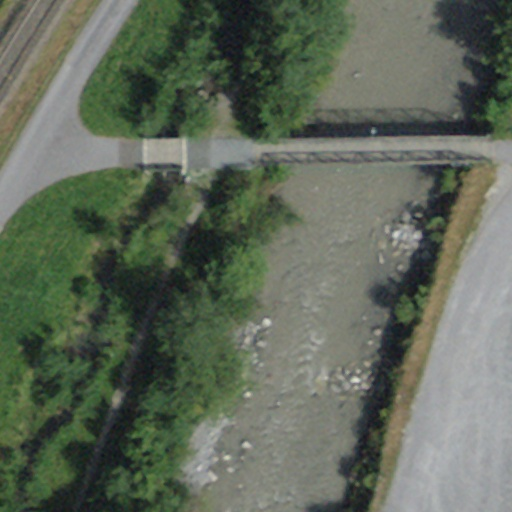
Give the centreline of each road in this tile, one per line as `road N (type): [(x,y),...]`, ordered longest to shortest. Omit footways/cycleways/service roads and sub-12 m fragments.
road 1 (track): [(74,511),(255,42)]
road 2 (unclassified): [(403,511),(438,389),(488,265),(511,229)]
road 3 (track): [(123,0),(38,151)]
